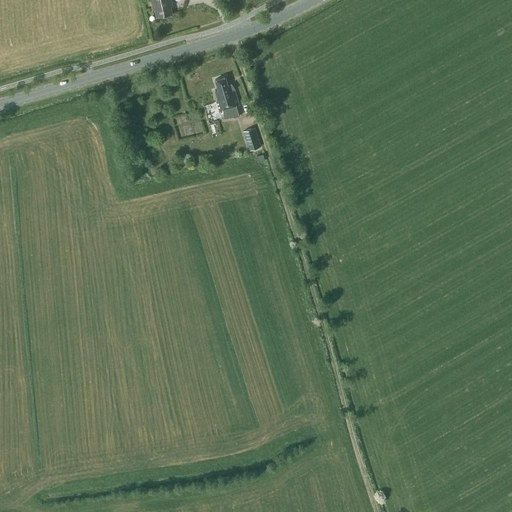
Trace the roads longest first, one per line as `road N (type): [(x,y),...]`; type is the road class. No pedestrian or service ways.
road 1 (track): [(378,511),(230,36)]
road 2 (secondary): [(0,105),(230,36),(311,0)]
